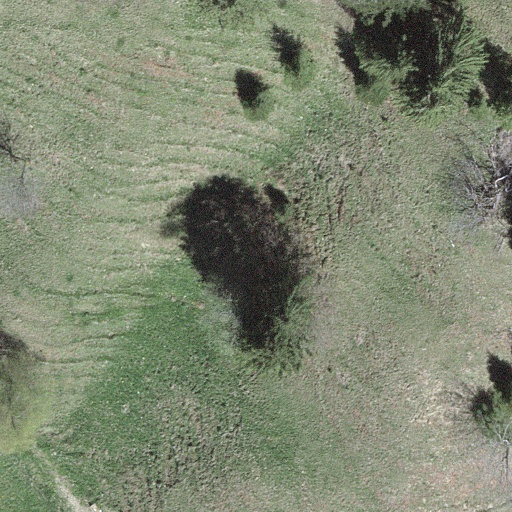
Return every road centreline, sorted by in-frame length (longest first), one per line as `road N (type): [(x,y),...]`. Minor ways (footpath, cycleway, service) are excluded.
road 1 (track): [(511,72),(398,0)]
road 2 (track): [(0,404),(74,511)]
